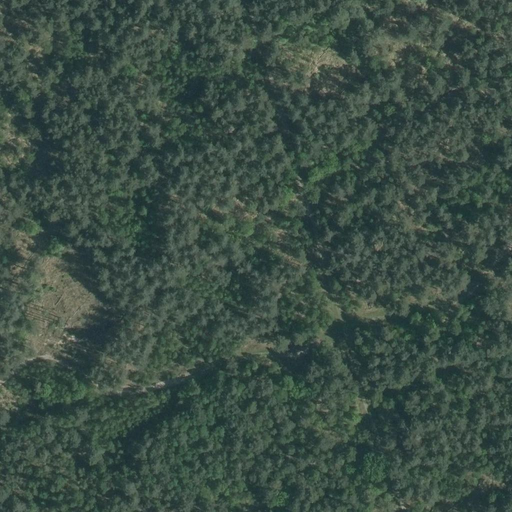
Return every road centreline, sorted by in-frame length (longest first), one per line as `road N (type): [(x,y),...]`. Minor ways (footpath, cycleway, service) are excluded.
road 1 (track): [(343,326),(115,391),(57,367),(11,371),(0,380)]
road 2 (track): [(246,0),(343,326)]
road 3 (track): [(343,326),(398,511)]
